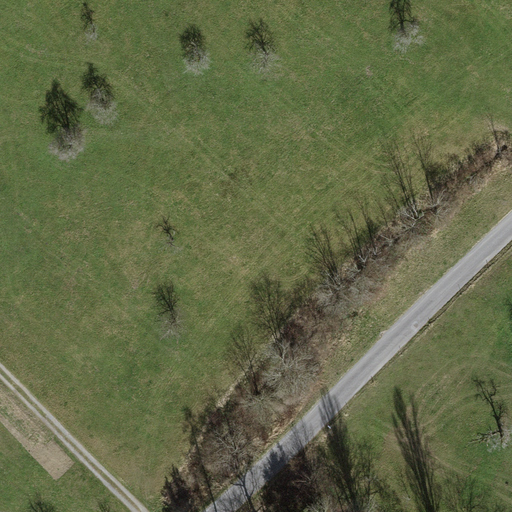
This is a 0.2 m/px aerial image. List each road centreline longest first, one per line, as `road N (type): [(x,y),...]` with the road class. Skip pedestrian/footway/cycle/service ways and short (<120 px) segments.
road 1 (residential): [(216,511),(511,235)]
road 2 (track): [(0,375),(133,511)]
